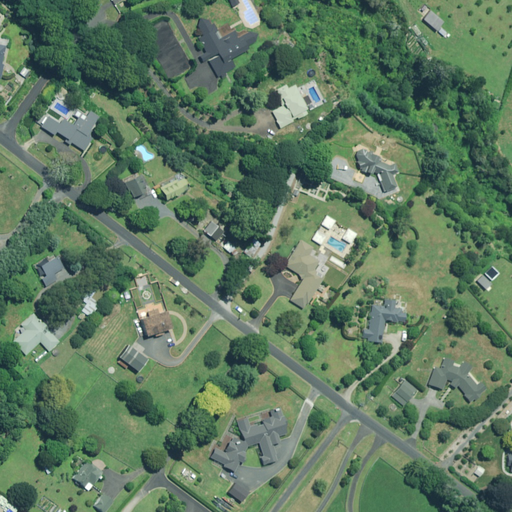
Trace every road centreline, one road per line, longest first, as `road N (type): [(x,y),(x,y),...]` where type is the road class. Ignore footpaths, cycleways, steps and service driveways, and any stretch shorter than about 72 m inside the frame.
road 1 (residential): [(492,511),(1,137)]
road 2 (residential): [(1,137),(96,15)]
